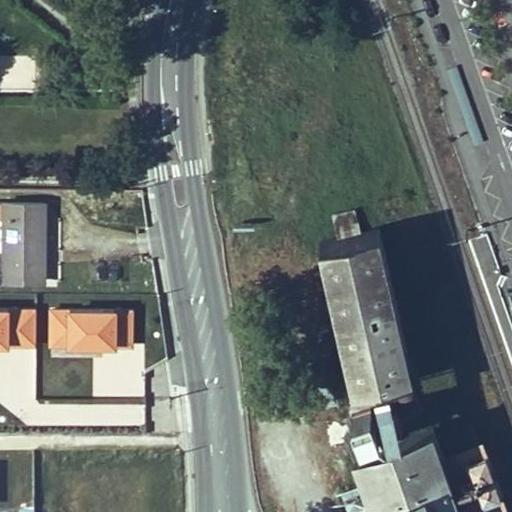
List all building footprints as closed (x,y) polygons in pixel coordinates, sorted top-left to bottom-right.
[(6,202),(5,279),(44,279),(45,202),(6,202)] [(360,231),(354,207),(333,212),(339,235),(319,240),(353,386),(413,373),(379,226),(360,231)] [(93,280),(120,281),(121,257),(94,256),(93,280)] [(49,314),(49,376),(83,376),(84,315),(49,314)] [(317,406),(335,403),(331,379),(313,382),(317,406)] [(354,451),(364,476),(376,511),(464,511),(442,447),(433,423),(354,451)] [(482,433),(442,447),(464,511),(483,511),(508,503),(482,433)] [(350,511),(376,511),(364,476),(340,485),(350,511)]
